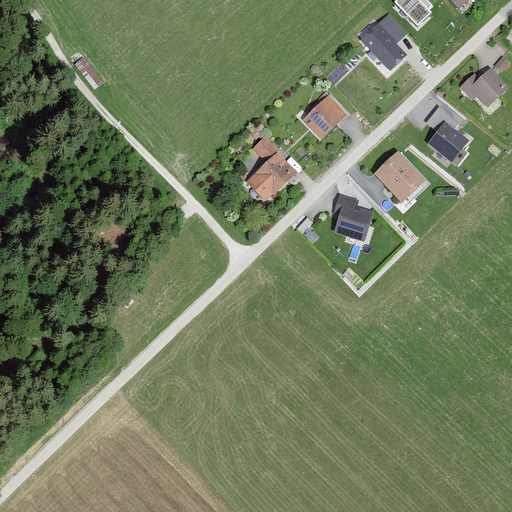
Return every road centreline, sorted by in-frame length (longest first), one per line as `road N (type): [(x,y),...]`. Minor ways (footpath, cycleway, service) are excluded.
road 1 (unclassified): [(0,495),(511,7)]
road 2 (track): [(243,261),(82,92),(24,0)]
